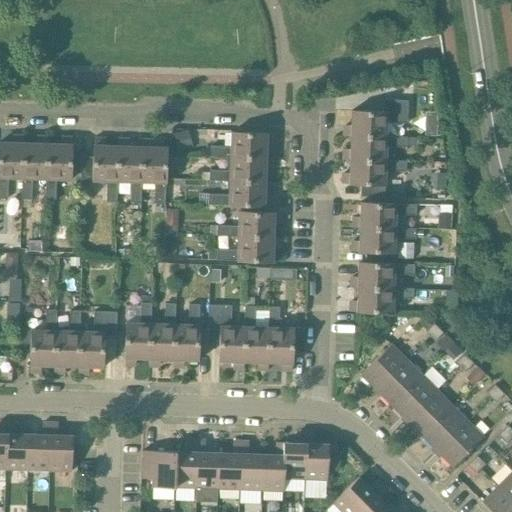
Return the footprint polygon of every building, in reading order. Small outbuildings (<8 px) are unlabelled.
[(343,134),(351,134),(386,135),(387,121),(407,122),(408,99),(384,98),(384,110),(351,109),(351,124),(345,124),(345,129),(343,129),(343,134)] [(265,158),(266,145),(271,145),(271,140),(273,140),(274,135),(266,134),(230,133),(230,147),(209,146),(209,157),(229,157),(265,158)] [(386,159),(386,145),(407,146),(407,135),(386,135),(351,134),(350,148),(345,148),(345,153),(342,153),(342,158),(350,158),(386,159)] [(22,143),(23,143),(23,135),(18,135),(18,137),(12,137),(12,143),(0,142),(0,198),(7,199),(7,178),(21,179),(22,143)] [(31,179),(45,180),(46,144),(47,144),(47,136),(42,136),(42,138),(36,138),(36,143),(23,143),(22,143),(21,179),(20,199),(31,200),(31,179)] [(46,144),(45,180),(44,200),(55,200),(56,180),(70,180),(71,145),(71,137),(66,137),(66,139),(60,139),(60,144),(47,144),(46,144)] [(117,145),(103,145),(104,139),(98,139),(98,137),(93,137),(93,145),(92,156),(80,156),(79,180),(106,181),(105,201),(115,202),(116,181),(117,145)] [(139,203),(140,182),(141,146),(127,146),(128,140),(122,140),(122,138),(117,138),(117,145),(116,181),(130,182),(129,202),(139,203)] [(140,182),(154,183),(153,203),(163,203),(164,183),(166,147),(152,147),(152,141),(146,141),(146,139),(141,139),(141,146),(140,182)] [(273,158),(265,158),(229,157),(229,171),(209,170),(208,181),(228,181),(264,183),(264,182),(265,169),(270,169),(271,164),(273,164),(273,158)] [(406,159),(386,159),(350,158),(349,172),(344,172),(344,177),(342,177),(342,182),(349,182),(349,183),(361,183),(361,195),(385,196),(385,169),(406,170),(406,159)] [(272,183),(264,182),(264,183),(228,181),(228,195),(208,194),(207,205),(228,205),(228,206),(263,207),(264,193),(269,193),(270,188),(272,188),(272,183)] [(351,227),(359,227),(395,228),(395,227),(395,214),(415,214),(416,204),(395,203),(359,202),(359,216),(354,216),(353,222),(351,221),(351,227)] [(217,236),(237,237),(237,236),(273,238),(273,237),(273,224),(279,224),(279,219),(281,219),(281,214),(274,214),(274,213),(238,212),(237,226),(217,226),(217,236)] [(350,245),(350,251),(358,251),(370,252),(370,262),(394,263),(394,253),(394,238),(415,238),(415,228),(395,227),(395,228),(359,227),(358,240),(353,240),(353,246),(350,245)] [(10,235),(9,248),(20,248),(20,235),(10,235)] [(237,236),(237,237),(237,250),(208,249),(208,260),(236,261),(272,262),(273,248),(278,248),(278,243),(280,243),(280,238),(273,237),(273,238),(237,236)] [(129,250),(119,249),(118,258),(129,258),(129,250)] [(5,254),(5,265),(17,265),(17,254),(5,254)] [(70,257),(70,266),(79,266),(79,258),(70,257)] [(394,263),(370,262),(358,262),(357,277),(352,277),(352,282),(350,282),(349,287),(357,287),(393,288),(393,274),(414,275),(414,264),(394,264),(394,263)] [(258,267),(258,276),(299,278),(299,268),(258,267)] [(221,271),(210,270),(210,283),(220,283),(221,271)] [(357,287),(357,301),(351,301),(351,306),(349,306),(349,311),(392,313),(393,298),(413,299),(413,288),(393,288),(357,287)] [(7,294),(7,302),(20,302),(20,294),(7,294)] [(135,358),(148,359),(150,323),(151,303),(140,302),(140,323),(125,322),(124,358),(124,366),(129,366),(129,364),(135,364),(135,358)] [(174,324),(175,303),(164,303),(164,323),(150,323),(148,359),(148,366),(153,367),(153,364),(159,365),(159,359),(172,360),(174,324)] [(188,324),(174,324),(172,360),(172,367),(177,367),(177,365),(183,366),(183,360),(197,361),(199,304),(188,304),(188,324)] [(242,370),(243,363),(242,363),(244,327),(243,327),(230,326),(230,306),(208,305),(207,329),(219,330),(218,362),(232,362),(232,368),(237,368),(237,370),(242,370)] [(242,363),(243,363),(256,363),(256,369),(261,369),(261,371),(266,371),(267,364),(266,364),(268,328),(267,328),(254,327),(254,307),(244,307),(243,327),(244,327),(242,363)] [(268,307),(267,328),(268,328),(266,364),(267,364),(280,364),(280,370),(285,370),(285,372),(290,372),(291,364),(292,352),(304,353),(304,329),(278,328),(278,308),(268,307)] [(40,365),(53,366),(54,366),(55,330),(56,310),(45,309),(45,330),(18,329),(17,353),(29,353),(29,365),(29,373),(34,373),(34,371),(40,371),(40,365)] [(64,366),(77,367),(78,367),(79,331),(80,311),(69,310),(69,331),(55,330),(54,366),(53,366),(53,373),(58,374),(58,372),(64,372),(64,366)] [(78,367),(77,367),(77,374),(82,374),(82,372),(88,373),(88,367),(102,368),(103,335),(115,336),(116,312),(93,311),(93,331),(79,331),(78,367)] [(425,332),(430,336),(438,328),(433,324),(425,332)] [(438,328),(430,336),(434,341),(442,333),(438,328)] [(375,391),(406,360),(390,344),(359,375),(375,391)] [(462,352),(453,344),(445,352),(453,361),(462,352)] [(456,363),(460,367),(468,359),(464,355),(456,363)] [(473,364),(468,359),(460,367),(465,371),(473,364)] [(390,406),(421,375),(406,360),(375,391),(390,406)] [(405,422),(436,391),(421,375),(390,406),(405,422)] [(486,393),(491,398),(499,390),(494,385),(486,393)] [(503,394),(499,390),(491,398),(495,402),(503,394)] [(421,437),(452,406),(436,391),(405,422),(421,437)] [(436,452),(467,421),(452,406),(421,437),(436,452)] [(5,469),(27,470),(28,434),(14,434),(14,422),(7,421),(5,469)] [(483,437),(467,421),(436,452),(452,468),(483,437)] [(27,470),(49,471),(50,422),(43,422),(42,435),(28,434),(27,470)] [(57,423),(50,422),(49,471),(71,471),(72,435),(57,435),(57,423)] [(503,431),(510,439),(511,436),(511,430),(507,426),(503,431)] [(510,439),(503,431),(498,435),(506,443),(510,439)] [(284,479),(305,480),(306,432),(299,432),(298,444),(284,444),(283,479),(284,479)] [(306,432),(305,480),(327,481),(328,445),(313,444),(313,432),(306,432)] [(174,488),(196,489),(197,441),(190,441),(189,453),(175,453),(174,488)] [(196,489),(195,501),(217,502),(217,490),(218,454),(204,454),(205,441),(197,441),(196,489)] [(217,490),(239,490),(241,442),(233,442),(233,454),(218,454),(217,490)] [(239,490),(261,491),(262,455),(248,455),(248,442),(241,442),(239,490)] [(262,455),(261,491),(283,492),(284,479),(283,479),(284,444),(276,443),(276,456),(262,455)] [(152,488),(174,488),(175,453),(142,452),(141,479),(152,479),(152,488)] [(477,456),(472,461),(480,469),(485,464),(477,456)] [(480,469),(472,461),(468,465),(476,473),(480,469)] [(511,501),(511,472),(497,487),(511,501)] [(341,511),(354,511),(382,484),(377,479),(368,488),(357,477),(332,502),(341,511)] [(382,484),(354,511),(384,511),(388,509),(378,499),(387,490),(382,484)] [(491,511),(511,511),(511,501),(497,487),(482,502),(491,511)]
